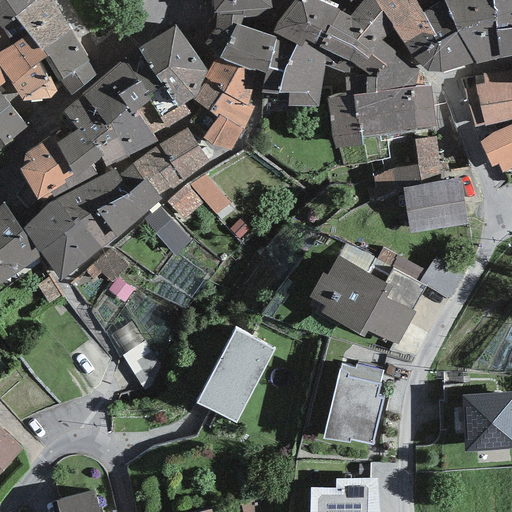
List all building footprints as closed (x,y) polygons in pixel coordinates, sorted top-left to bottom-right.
[(35,0),(0,0),(0,30),(2,28),(35,0)] [(58,10),(51,0),(35,0),(2,28),(0,30),(0,52),(12,46),(28,35),(58,10)] [(216,28),(232,32),(236,25),(240,26),(241,20),(242,18),(271,17),(272,9),(269,0),(212,0),(214,13),(216,13),(216,18),(216,28)] [(339,10),(316,0),(294,0),(276,21),(272,32),(296,45),(301,47),(305,40),(319,47),(329,26),(331,26),(339,10)] [(350,17),(339,10),(331,26),(329,26),(319,47),(350,62),(360,69),(374,78),(396,52),(386,43),(382,41),(386,36),(395,32),(373,0),(363,0),(354,12),(350,17)] [(373,0),(395,32),(406,46),(435,35),(422,14),(443,2),(442,0),(373,0)] [(511,0),(442,0),(443,2),(454,28),(511,20),(511,0)] [(454,28),(443,2),(422,14),(435,35),(406,46),(413,59),(429,72),(443,72),(474,63),(456,32),(454,28)] [(71,29),(58,10),(28,35),(12,46),(0,52),(0,66),(12,84),(47,57),(41,51),(71,29)] [(511,20),(454,28),(456,32),(474,63),(511,55),(511,20)] [(206,70),(175,25),(138,48),(178,109),(184,104),(192,99),(206,70)] [(232,32),(219,58),(258,72),(261,73),(266,75),(268,67),(276,38),(266,34),(240,26),(236,25),(232,32)] [(88,60),(71,29),(41,51),(47,57),(12,84),(11,85),(23,102),(51,99),(64,88),(71,96),(97,76),(88,60)] [(276,38),(268,67),(322,81),(324,68),(326,66),(340,72),(348,73),(350,62),(319,47),(305,40),(301,47),(296,45),(296,47),(294,48),(276,38)] [(138,48),(122,59),(149,100),(165,126),(167,129),(190,113),(184,104),(178,109),(138,48)] [(418,69),(396,52),(374,78),(365,77),(345,78),(345,95),(355,94),(365,93),(416,87),(418,69)] [(258,72),(219,58),(216,57),(204,78),(221,93),(252,108),(258,72)] [(149,100),(122,59),(103,75),(127,109),(131,115),(136,110),(153,133),(165,126),(149,100)] [(318,107),(322,81),(268,67),(266,75),(260,93),(278,94),(288,93),(288,106),(318,107)] [(475,85),(463,92),(475,127),(484,124),(485,126),(511,118),(511,70),(483,74),(484,84),(475,85)] [(110,123),(127,109),(103,75),(82,94),(106,125),(110,123)] [(221,93),(204,78),(193,100),(208,112),(216,118),(219,114),(243,130),(252,108),(221,93)] [(430,87),(416,87),(365,93),(355,94),(345,95),(328,96),(331,139),(334,150),(361,146),(360,138),(434,129),(430,87)] [(29,128),(10,106),(0,93),(0,150),(5,146),(11,153),(29,128)] [(106,125),(82,94),(62,112),(70,120),(103,155),(101,158),(105,168),(129,156),(110,123),(106,125)] [(127,109),(110,123),(129,156),(158,141),(153,133),(136,110),(131,115),(127,109)] [(231,150),(243,130),(219,114),(216,118),(202,138),(211,145),(231,150)] [(53,197),(68,190),(97,175),(91,165),(101,158),(103,155),(70,120),(48,132),(49,136),(40,141),(41,143),(24,153),(19,168),(37,199),(51,192),(53,197)] [(511,125),(491,134),(479,142),(492,165),(497,163),(502,173),(511,169),(511,125)] [(209,162),(185,127),(157,146),(131,164),(140,178),(144,175),(160,197),(183,181),(209,162)] [(441,183),(434,136),(413,139),(417,166),(372,173),(375,192),(403,188),(441,183)] [(115,169),(57,199),(73,220),(77,217),(101,248),(118,234),(161,200),(160,197),(144,175),(140,178),(131,164),(118,173),(115,169)] [(211,176),(194,185),(212,217),(229,208),(211,176)] [(441,183),(403,188),(409,234),(466,226),(460,178),(441,183)] [(57,199),(39,211),(82,265),(101,248),(77,217),(73,220),(57,199)] [(4,204),(0,207),(0,245),(19,272),(40,258),(4,204)] [(191,242),(160,208),(143,220),(175,257),(191,242)] [(39,211),(23,229),(61,281),(82,265),(39,211)] [(0,284),(19,272),(0,245),(0,284)] [(129,264),(111,246),(85,270),(92,282),(101,273),(110,282),(129,264)] [(436,254),(419,283),(424,286),(449,301),(466,272),(436,254)] [(367,332),(397,345),(415,312),(411,310),(424,286),(419,283),(392,268),(385,283),(338,256),(327,275),(323,272),(310,297),(324,307),(321,313),(364,338),(367,332)] [(274,348),(235,328),(195,403),(235,423),(274,348)] [(339,370),(323,439),(349,444),(350,440),(372,444),(384,399),(378,397),(381,384),(379,384),(382,371),(356,365),(355,368),(341,364),(341,370),(339,370)] [(511,392),(461,395),(464,452),(511,449),(511,392)] [(0,474),(23,450),(0,428),(0,474)] [(379,511),(377,479),(335,479),(336,488),(310,488),(309,511),(379,511)] [(98,511),(93,489),(61,497),(64,511),(98,511)] [(201,511),(258,511),(256,502),(240,505),(241,511),(211,511),(211,510),(201,511)]
